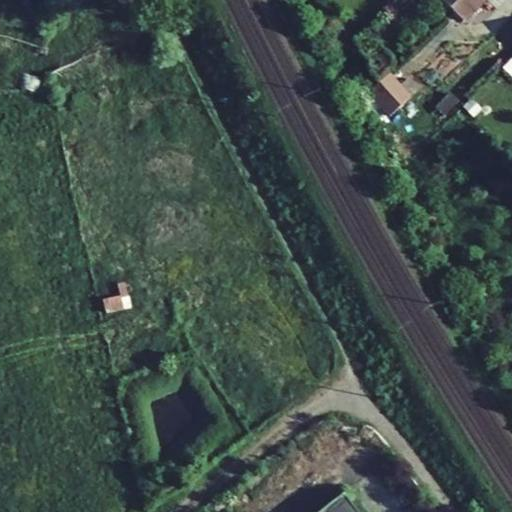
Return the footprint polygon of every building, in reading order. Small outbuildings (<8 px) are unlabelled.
[(458,0),(450,8),(463,21),(483,0),(458,0)] [(353,39),(342,48),(366,90),(375,81),(353,39)] [(387,118),(407,100),(385,76),(367,93),(387,118)] [(481,110),(470,99),(463,106),(473,117),(481,110)] [(356,511),(343,493),(318,511),(356,511)]
